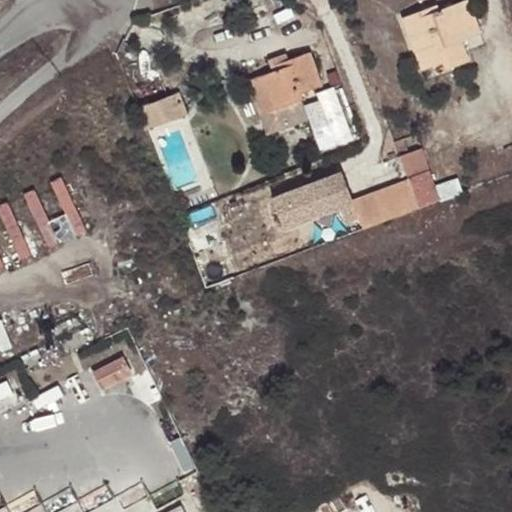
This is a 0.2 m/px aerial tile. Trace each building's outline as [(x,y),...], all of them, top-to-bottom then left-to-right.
[(465,1),(436,12),(426,16),(423,10),(401,18),(420,70),(440,62),(442,70),(466,61),(458,42),(478,34),(465,1)] [(426,16),(436,12),(434,7),(423,10),(426,16)] [(321,86),(308,54),(285,63),(287,66),(271,72),(247,82),(250,90),(266,134),(307,118),(297,94),(321,86)] [(268,62),(271,72),(287,66),(285,63),(283,57),(268,62)] [(317,91),(327,124),(313,128),(319,150),(353,140),(336,85),(317,91)] [(138,110),(145,129),(186,113),(179,95),(138,110)] [(403,140),(393,144),(398,157),(408,154),(403,140)] [(418,210),(439,202),(419,149),(408,154),(398,157),(407,181),(418,210)] [(262,190),(270,227),(346,209),(337,173),(262,190)] [(362,231),(418,210),(407,181),(351,203),(362,231)] [(356,232),(362,231),(351,203),(345,204),(356,232)] [(205,288),(220,282),(208,250),(218,247),(221,246),(215,232),(203,236),(205,241),(189,247),(205,288)] [(220,282),(230,279),(218,247),(208,250),(220,282)] [(260,268),(283,260),(279,249),(256,257),(260,268)] [(121,354),(90,369),(100,389),(131,374),(121,354)]
